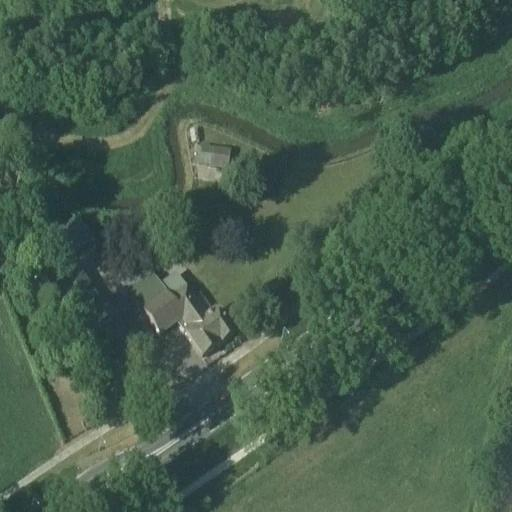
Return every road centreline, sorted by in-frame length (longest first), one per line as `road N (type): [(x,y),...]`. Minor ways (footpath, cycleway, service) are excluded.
road 1 (primary): [(159,451),(511,210)]
road 2 (track): [(511,392),(476,511)]
road 3 (primary): [(159,451),(86,479),(58,511)]
